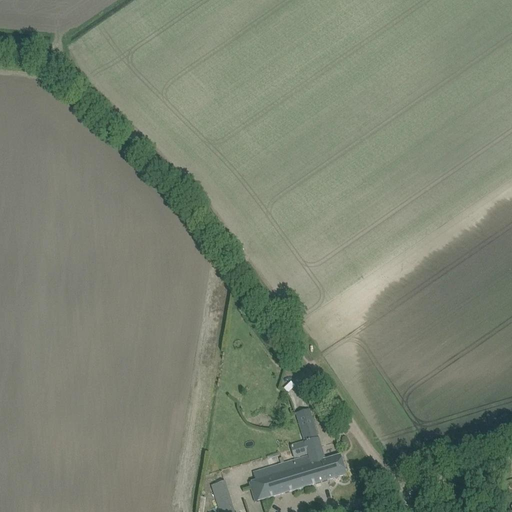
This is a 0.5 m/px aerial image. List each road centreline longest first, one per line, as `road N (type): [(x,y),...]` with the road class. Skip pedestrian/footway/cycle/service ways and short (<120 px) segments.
road 1 (track): [(397,491),(205,211),(61,65),(0,44)]
road 2 (unclassified): [(326,511),(511,458)]
